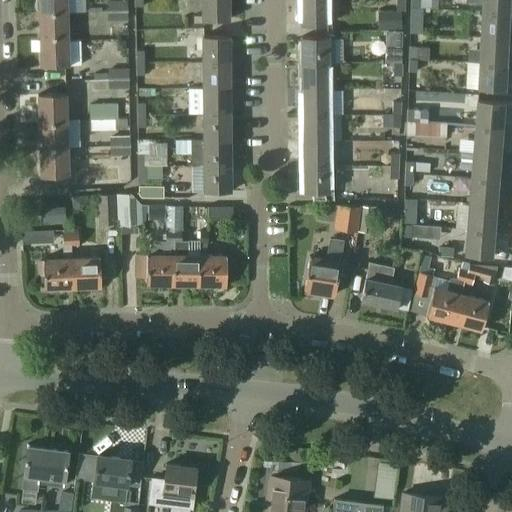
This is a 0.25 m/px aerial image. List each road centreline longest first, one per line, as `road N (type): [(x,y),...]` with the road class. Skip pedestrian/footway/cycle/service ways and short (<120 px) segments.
road 1 (residential): [(261,318),(256,192),(273,153),(275,0)]
road 2 (unclassified): [(511,436),(236,396)]
road 3 (residential): [(261,318),(375,331),(511,369)]
road 4 (residential): [(10,327),(261,318)]
road 5 (unclassified): [(236,396),(0,382)]
road 6 (residential): [(10,327),(0,189)]
